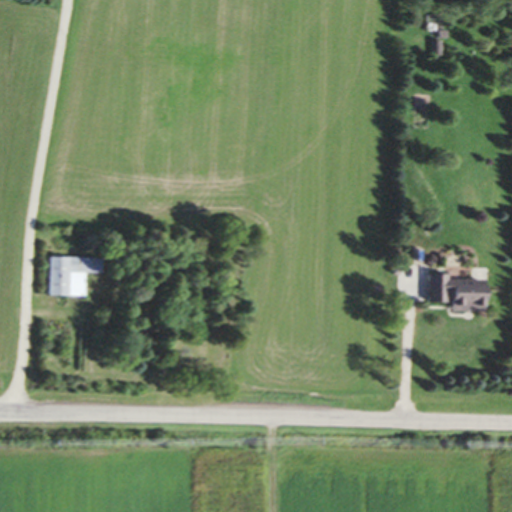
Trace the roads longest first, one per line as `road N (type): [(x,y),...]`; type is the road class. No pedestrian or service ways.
road 1 (residential): [(511,424),(0,412)]
road 2 (residential): [(6,413),(55,0)]
road 3 (track): [(196,511),(199,467),(219,456),(246,463),(266,456),(272,419)]
